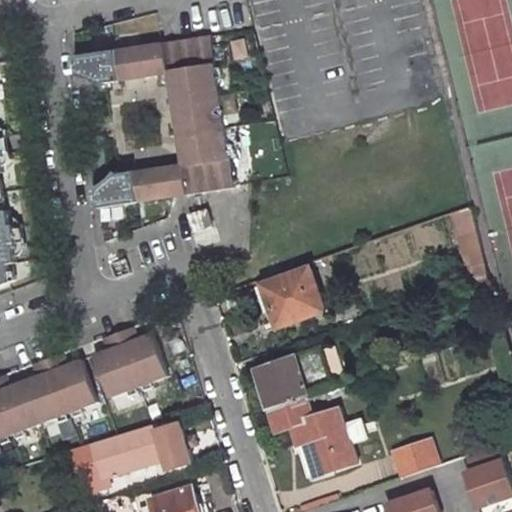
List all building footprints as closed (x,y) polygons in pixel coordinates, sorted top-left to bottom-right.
[(217,64),(213,32),(80,53),(83,73),(107,80),(171,71),(183,162),(119,171),(98,185),(101,205),(236,186),(231,155),(230,144),(225,115),(219,115),(217,105),(224,104),(217,64)] [(226,74),(225,64),(217,64),(219,75),(226,74)] [(1,155),(3,165),(5,164),(7,163),(10,159),(11,153),(15,153),(11,129),(7,130),(6,127),(4,125),(2,123),(0,122),(0,131),(2,131),(7,154),(1,155)] [(0,285),(14,281),(11,267),(10,262),(19,261),(17,254),(15,245),(22,244),(17,221),(12,222),(10,211),(9,207),(1,209),(0,202),(0,171),(4,170),(3,165),(1,155),(7,154),(2,131),(0,131),(0,285)] [(238,153),(235,143),(230,144),(231,155),(238,153)] [(209,208),(191,215),(197,230),(215,224),(209,208)] [(15,245),(17,254),(19,254),(24,252),(26,247),(27,242),(30,242),(25,220),(22,220),(22,216),(21,214),(19,211),(15,210),(11,210),(10,211),(12,222),(17,221),(22,244),(15,245)] [(20,279),(18,265),(11,267),(14,281),(20,279)] [(314,268),(269,283),(284,327),(329,311),(314,268)] [(105,374),(164,354),(156,332),(142,338),(138,325),(108,337),(111,349),(97,354),(105,374)] [(0,409),(93,378),(86,359),(72,364),(67,352),(36,364),(40,376),(13,386),(8,374),(0,377),(0,409)] [(325,352),(260,373),(275,413),(308,402),(338,391),(325,352)] [(164,354),(105,374),(113,397),(129,391),(138,388),(145,385),(154,382),(171,375),(164,354)] [(93,378),(0,409),(0,440),(1,440),(10,437),(16,435),(25,431),(59,418),(69,415),(74,412),(83,409),(102,402),(93,378)] [(147,392),(156,389),(154,382),(145,385),(147,392)] [(132,397),(140,394),(138,388),(129,391),(132,397)] [(321,478),(359,465),(340,412),(315,421),(308,402),(275,413),(281,433),(296,428),(302,445),(310,443),(321,478)] [(74,412),(76,419),(86,415),(83,409),(74,412)] [(59,418),(61,424),(71,421),(69,415),(59,418)] [(359,416),(345,420),(351,441),(365,437),(359,416)] [(104,479),(167,459),(170,469),(193,462),(188,449),(184,436),(181,425),(160,431),(158,426),(94,446),(104,479)] [(18,441),(28,437),(25,431),(16,435),(18,441)] [(184,436),(188,449),(198,446),(193,433),(184,436)] [(1,440),(3,446),(13,443),(10,437),(1,440)] [(442,466),(434,441),(399,452),(402,464),(401,464),(405,479),(442,466)] [(498,446),(457,455),(469,506),(510,497),(498,446)] [(361,511),(365,511),(412,496),(405,479),(356,495),(361,511)] [(154,501),(156,511),(207,511),(204,501),(198,503),(193,487),(153,500),(154,501)] [(140,506),(141,511),(156,511),(154,501),(140,506)]
